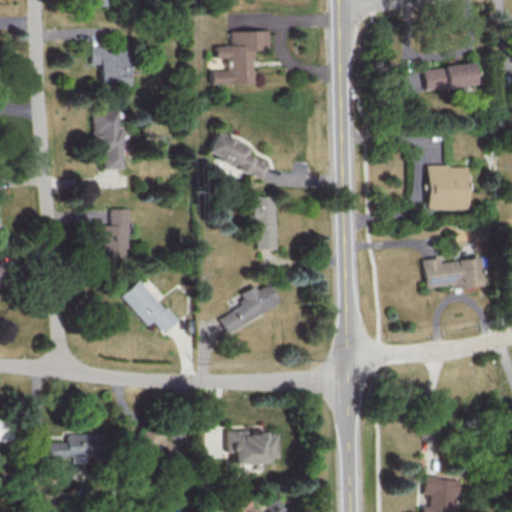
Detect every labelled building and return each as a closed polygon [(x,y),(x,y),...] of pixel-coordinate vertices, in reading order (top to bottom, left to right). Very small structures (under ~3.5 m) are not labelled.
[(207,84),(250,83),(249,49),(265,49),(265,29),(227,31),(227,44),(212,45),(212,57),(223,57),(223,69),(207,70),(207,84)] [(125,85),(125,46),(86,45),(86,64),(96,64),(96,84),(125,85)] [(421,88),(471,83),(468,62),(418,68),(421,88)] [(119,167),(117,127),(114,127),(113,108),(87,108),(89,152),(99,152),(100,168),(119,167)] [(243,152),(246,146),(213,132),(203,154),(261,178),(267,163),(243,152)] [(462,208),(461,164),(421,165),(421,208),(462,208)] [(252,248),(273,248),(272,195),(251,196),(252,248)] [(123,207),(105,208),(106,224),(99,224),(100,257),(124,257),(123,207)] [(419,258),(422,287),(450,284),(450,288),(480,285),(477,257),(438,261),(437,256),(419,258)] [(142,325),(148,320),(159,332),(172,320),(134,278),(116,295),(142,325)] [(223,331),(276,301),(265,283),(254,289),(251,285),(235,294),(240,303),(215,317),(223,331)] [(166,436),(140,427),(128,458),(136,461),(135,465),(144,469),(153,447),(161,450),(166,436)] [(229,462),(264,462),(264,457),(273,457),(272,432),(241,433),(241,429),(221,430),(221,451),(229,451),(229,462)] [(61,442),(42,442),(42,457),(96,457),(96,433),(61,434),(61,442)] [(417,511),(452,511),(453,511),(459,511),(460,478),(420,476),(419,493),(426,493),(425,505),(418,504),(417,511)] [(258,511),(277,511),(282,510),(277,498),(265,503),(267,508),(258,511)]
